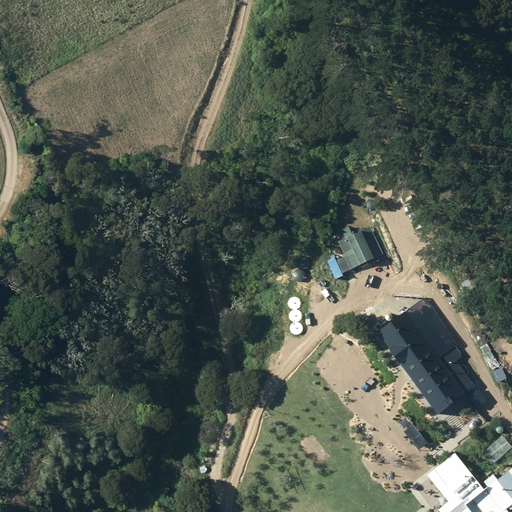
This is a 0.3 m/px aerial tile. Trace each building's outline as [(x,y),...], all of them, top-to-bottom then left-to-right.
[(370,226),(339,241),(352,268),(383,253),(370,226)] [(467,291),(476,286),(472,277),(462,283),(467,291)] [(378,332),(438,414),(467,393),(478,408),(486,402),(457,362),(464,357),(455,345),(458,343),(425,298),(378,332)] [(484,452),(494,464),(511,449),(511,445),(503,436),(484,452)] [(511,468),(484,490),(456,455),(430,476),(445,495),(450,502),(440,510),(441,511),(509,511),(506,508),(511,503),(511,468)]
